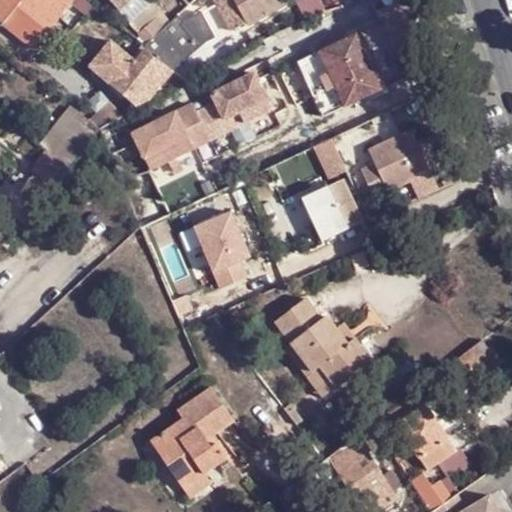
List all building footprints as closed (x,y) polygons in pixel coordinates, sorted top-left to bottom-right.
[(0,0),(0,22),(34,50),(77,0),(27,0),(24,5),(17,0),(0,0)] [(136,0),(108,0),(119,14),(136,0)] [(285,0),(214,0),(233,35),(288,4),(285,0)] [(320,0),(299,0),(303,12),(322,6),(320,0)] [(408,0),(397,4),(409,41),(462,23),(453,0),(408,0)] [(172,30),(145,51),(174,73),(191,58),(172,30)] [(390,90),(362,36),(325,55),(306,65),(332,117),(353,107),(390,90)] [(174,73),(145,51),(137,62),(130,57),(110,85),(142,106),(153,100),(174,73)] [(264,74),(221,95),(226,104),(206,114),(202,104),(141,134),(131,115),(101,131),(124,187),(158,170),(219,141),(282,111),(264,74)] [(102,106),(91,121),(101,131),(117,122),(102,106)] [(91,121),(73,145),(84,153),(101,131),(91,121)] [(415,133),(371,152),(378,167),(365,173),(376,201),(421,180),(434,175),(429,164),(421,146),(415,133)] [(313,143),(328,175),(347,167),(332,135),(313,143)] [(433,141),(421,146),(429,164),(441,158),(433,141)] [(15,192),(40,210),(71,171),(45,150),(29,170),(31,172),(15,192)] [(441,193),(434,175),(421,180),(429,199),(441,193)] [(345,180),(305,199),(327,243),(367,224),(345,180)] [(26,229),(40,210),(15,192),(7,203),(13,208),(8,213),(26,229)] [(314,303),(283,326),(321,376),(329,370),(343,391),(382,362),(364,339),(355,346),(346,335),(336,320),(330,324),(314,303)] [(364,339),(356,326),(346,335),(355,346),(364,339)] [(484,343),(444,373),(457,391),(496,362),(484,343)] [(190,423),(159,445),(191,492),(212,478),(211,475),(233,460),(225,448),(220,452),(213,443),(219,440),(241,423),(220,393),(186,416),(190,423)] [(427,408),(399,426),(433,480),(446,472),(441,465),(457,455),(427,408)] [(225,448),(219,440),(213,443),(220,452),(225,448)] [(326,482),(338,474),(364,511),(379,511),(398,500),(367,456),(350,466),(340,451),(318,467),(326,482)] [(501,511),(490,491),(452,511),(501,511)]
